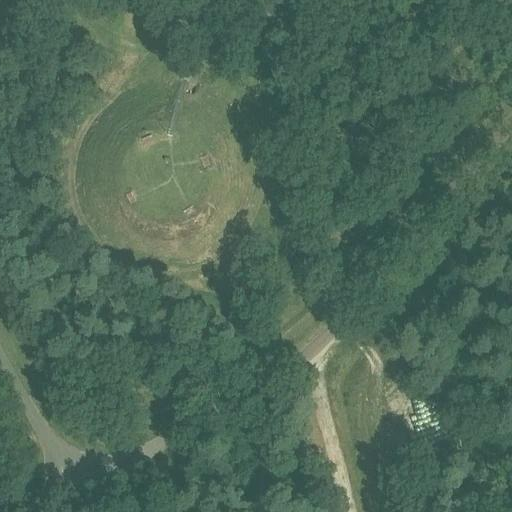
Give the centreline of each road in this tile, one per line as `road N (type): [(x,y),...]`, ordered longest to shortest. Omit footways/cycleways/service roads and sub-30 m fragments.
road 1 (unclassified): [(122,465),(309,353),(511,124)]
road 2 (track): [(348,511),(309,353)]
